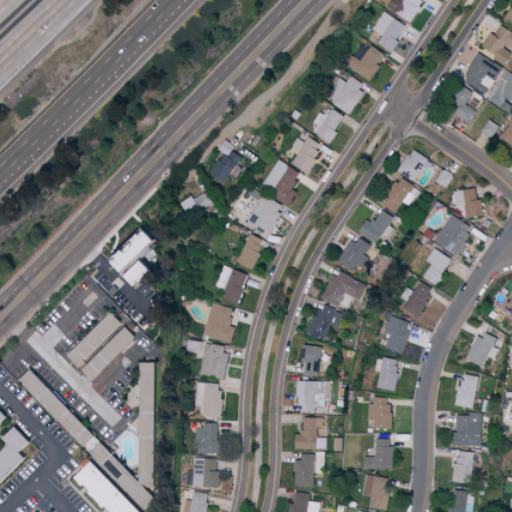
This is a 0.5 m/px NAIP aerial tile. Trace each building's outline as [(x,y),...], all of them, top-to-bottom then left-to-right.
[(391,0),(386,11),(413,22),(423,0),(391,0)] [(511,10),(508,9),(502,21),(511,25),(511,10)] [(391,53),(406,25),(383,13),(373,32),(380,35),(375,44),(391,53)] [(511,52),(511,33),(503,28),(487,54),(505,65),(511,52)] [(368,50),(360,45),(346,67),(369,81),(379,65),(377,64),(383,54),(370,46),(368,50)] [(501,67),(476,53),(461,80),(486,94),(501,67)] [(346,82),(337,78),(326,101),(351,113),(365,85),(349,76),(346,82)] [(469,122),(475,111),(466,106),(474,92),(460,85),(447,110),(469,122)] [(314,135),(330,143),(344,117),(331,110),(326,119),(323,118),(314,135)] [(481,132),(492,138),(499,126),(487,120),(481,132)] [(511,120),(500,136),(511,145),(511,120)] [(292,146),(299,150),(292,166),(308,174),(322,145),(307,138),(305,142),(295,138),(292,146)] [(236,179),(242,169),(239,167),(243,159),(231,152),(234,147),(224,141),(218,151),(221,152),(208,177),(222,185),(228,174),(236,179)] [(428,158),(410,151),(399,175),(414,181),(420,167),(423,169),(428,158)] [(296,191),(292,190),(300,171),(275,161),(263,191),(291,203),(296,191)] [(432,181),(447,188),(453,176),(438,169),(432,181)] [(403,202),(411,207),(421,191),(397,177),(380,205),(395,214),(403,202)] [(474,204),(474,190),(452,190),(452,207),(462,206),(463,217),(482,217),(481,203),(474,204)] [(181,200),(185,215),(211,208),(207,193),(181,200)] [(285,207),(262,195),(246,225),(268,237),(285,207)] [(389,226),(394,218),(379,210),(371,224),(363,219),(356,232),(376,244),(381,234),(389,238),(394,229),(389,226)] [(455,256),(472,230),(450,215),(433,242),(455,256)] [(122,261),(130,266),(135,258),(143,263),(152,249),(124,232),(109,255),(112,257),(105,269),(113,275),(122,261)] [(253,270),(263,239),(247,234),(237,265),(253,270)] [(369,258),(365,256),(371,246),(358,238),(354,244),(349,242),(336,263),(351,272),(356,265),(362,269),(369,258)] [(426,261),(431,264),(422,278),(435,286),(451,260),(434,249),(426,261)] [(134,273),(124,262),(108,277),(118,287),(134,273)] [(239,305),(249,275),(224,266),(217,287),(225,290),(222,299),(239,305)] [(320,298),(338,308),(345,294),(359,302),(366,288),(334,271),(320,298)] [(433,288),(420,281),(403,310),(416,318),(433,288)] [(511,330),(511,293),(509,292),(499,308),(511,316),(511,329),(511,330)] [(202,335),(230,344),(235,328),(228,326),(233,310),(212,304),(202,335)] [(307,334),(324,342),(332,324),(340,327),(345,315),(320,304),(307,334)] [(62,355),(71,365),(116,325),(107,315),(62,355)] [(385,347),(400,355),(413,326),(392,316),(385,333),(390,335),(385,347)] [(130,338),(120,328),(76,371),(86,381),(130,338)] [(493,359),(497,350),(490,347),(494,338),(477,331),(464,361),(480,367),(485,356),(493,359)] [(187,351),(200,353),(202,343),(189,340),(187,351)] [(228,348),(206,343),(199,375),(222,380),(228,348)] [(300,374),(318,377),(322,348),(304,345),(300,374)] [(378,372),(375,389),(392,392),(397,361),(377,358),(374,371),(378,372)] [(159,364),(134,363),(133,467),(126,467),(114,454),(106,454),(97,443),(86,453),(110,480),(104,480),(132,511),(150,511),(156,507),(156,501),(146,490),(151,486),(151,463),(157,458),(159,364)] [(79,447),(90,437),(26,371),(15,382),(79,447)] [(473,408),(476,377),(459,375),(455,406),(473,408)] [(329,382),(297,381),(296,413),(316,413),(316,406),(328,407),(329,382)] [(219,418),(223,385),(198,383),(196,406),(202,407),(201,416),(219,418)] [(388,430),(389,399),(369,398),(368,420),(372,421),(372,429),(388,430)] [(0,423),(8,416),(0,407),(0,423)] [(482,415),(455,414),(454,446),(482,446),(482,415)] [(300,435),(292,435),(292,450),(317,449),(316,428),(322,428),(322,418),(300,419),(300,435)] [(196,454),(216,455),(217,426),(197,425),(196,454)] [(0,452),(0,481),(20,461),(12,453),(23,443),(9,429),(0,437),(0,440),(6,447),(0,452)] [(391,440),(375,439),(374,458),(360,457),(360,469),(390,470),(391,440)] [(454,478),(471,479),(472,453),(455,452),(454,478)] [(294,461),(293,487),(313,488),(314,474),(324,474),(325,454),(300,454),(300,461),(294,461)] [(219,460),(194,459),(193,487),(218,488),(219,460)] [(69,478),(100,511),(132,511),(86,462),(69,478)] [(389,479),(365,476),(360,507),(384,511),(389,479)] [(205,511),(209,495),(193,492),(188,511),(205,511)] [(288,511),(319,511),(321,503),(308,501),(309,496),(292,492),(288,511)] [(472,511),(475,496),(453,493),(450,511),(472,511)]
